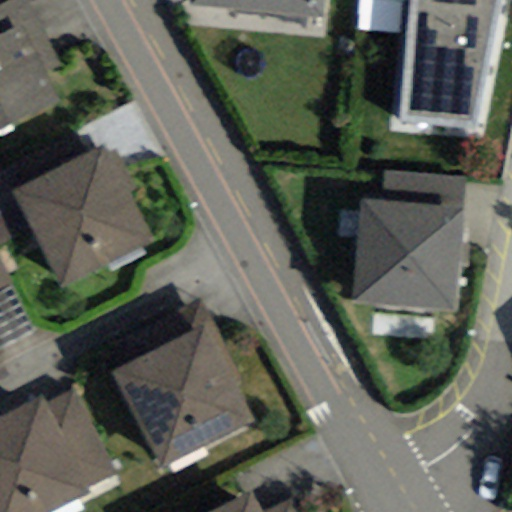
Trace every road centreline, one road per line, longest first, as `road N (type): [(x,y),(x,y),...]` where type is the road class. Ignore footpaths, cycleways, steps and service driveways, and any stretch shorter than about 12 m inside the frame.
road 1 (residential): [(392,482),(121,0)]
road 2 (residential): [(392,482),(472,432),(495,390),(511,324)]
